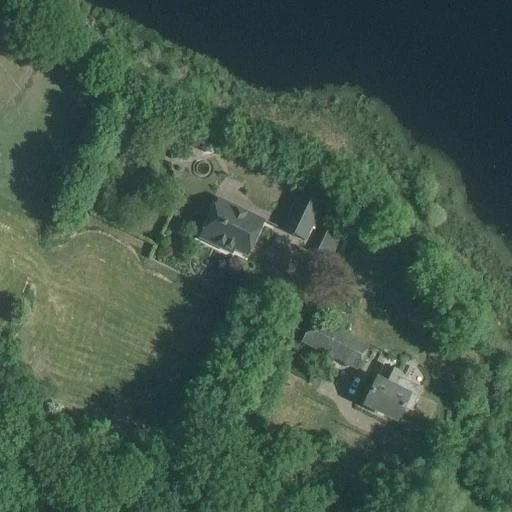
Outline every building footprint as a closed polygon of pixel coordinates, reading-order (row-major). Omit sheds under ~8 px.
[(0,32),(31,52),(42,35),(1,10),(0,11),(0,32)] [(282,230),(303,241),(324,199),(302,188),(282,230)] [(218,199),(207,220),(199,238),(232,254),(234,250),(247,257),(264,221),(218,199)] [(437,294),(417,308),(432,328),(453,313),(437,294)] [(312,318),(309,325),(300,343),(356,370),(368,346),(312,318)] [(393,388),(398,377),(400,373),(385,366),(378,381),(376,380),(364,405),(397,421),(404,407),(409,396),(393,388)] [(421,388),(398,377),(393,388),(409,396),(404,407),(411,410),(421,388)]
